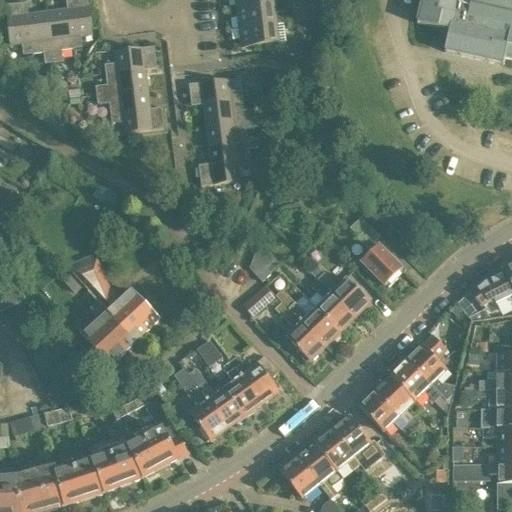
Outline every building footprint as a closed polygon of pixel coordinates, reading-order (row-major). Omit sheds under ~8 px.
[(67,11),(72,51),(82,49),(81,39),(93,37),(87,0),(66,0),(68,11),(67,11)] [(235,0),(236,10),(274,5),(273,0),(235,0)] [(294,2),(292,3),(294,23),(315,21),(320,0),(312,0),(304,1),(294,2)] [(511,0),(418,0),(414,23),(445,28),(441,51),(511,63),(511,0)] [(23,57),(34,55),(29,16),(28,16),(27,5),(5,7),(10,48),(22,46),(23,57)] [(277,25),(274,5),(236,10),(239,30),(277,25)] [(67,11),(48,14),(54,64),(63,63),(62,52),(72,51),(67,11)] [(29,16),(34,55),(44,54),(45,66),(54,64),(48,14),(29,16)] [(297,31),(302,35),(310,35),(309,22),(297,24),(297,31)] [(279,46),(279,43),(285,43),(283,24),(277,25),(239,30),(241,50),(279,46)] [(105,66),(106,76),(145,72),(145,71),(157,70),(154,48),(114,53),(115,65),(105,66)] [(148,91),(145,72),(106,76),(107,87),(96,88),(97,97),(148,91)] [(270,76),(260,77),(262,91),(272,89),(270,76)] [(65,87),(56,81),(56,93),(60,96),(65,87)] [(203,106),(243,101),(242,91),(231,92),(230,81),(189,86),(191,107),(203,106)] [(150,110),(148,91),(97,97),(98,106),(109,105),(111,115),(150,110)] [(244,111),(243,101),(203,106),(206,126),(257,120),(256,110),(244,111)] [(150,110),(111,115),(112,125),(122,124),(124,135),(164,131),(162,109),(150,110)] [(206,126),(208,145),(248,140),(246,130),(258,128),(257,120),(206,126)] [(260,149),(260,148),(259,138),(248,140),(208,145),(210,165),(250,160),(249,150),(260,149)] [(0,157),(7,162),(12,155),(0,147),(0,157)] [(14,157),(23,163),(28,155),(19,149),(14,157)] [(251,170),(250,160),(210,165),(199,167),(201,188),(242,183),(241,172),(251,170)] [(260,160),(251,161),(251,169),(260,168),(260,160)] [(317,179),(310,172),(303,179),(309,186),(317,179)] [(127,202),(106,190),(100,186),(96,193),(102,197),(101,198),(110,204),(108,206),(120,213),(127,202)] [(12,192),(6,203),(17,209),(16,211),(18,214),(26,200),(12,192)] [(0,227),(7,232),(18,214),(16,211),(17,209),(6,203),(0,213),(0,227)] [(372,254),(362,264),(384,286),(385,285),(389,288),(398,279),(395,276),(401,270),(373,241),(379,236),(360,217),(349,228),(357,237),(356,238),(372,254)] [(112,295),(103,285),(85,264),(73,275),(84,288),(98,303),(97,303),(103,309),(102,309),(135,344),(159,321),(131,292),(113,309),(109,305),(112,302),(108,298),(112,295)] [(506,270),(503,272),(511,289),(511,264),(505,268),(506,270)] [(318,281),(319,280),(325,274),(318,268),(311,274),(318,281)] [(510,303),(511,301),(511,289),(503,272),(495,275),(496,279),(487,284),(483,287),(481,286),(474,291),(476,293),(472,297),(481,308),(495,301),(497,305),(508,300),(510,303)] [(325,274),(319,280),(354,318),(369,303),(368,302),(370,300),(362,292),(360,294),(346,279),(338,288),(325,274)] [(0,312),(1,313),(21,302),(8,277),(0,275),(0,312)] [(76,296),(84,288),(73,275),(64,283),(76,296)] [(339,334),(354,318),(319,280),(318,281),(311,288),(324,301),(316,309),(339,334)] [(265,288),(244,307),(252,316),(274,297),(265,288)] [(477,314),(464,299),(457,306),(472,323),(490,320),(486,310),(477,314)] [(331,341),(339,334),(316,309),(307,317),(295,304),(294,305),(290,301),(284,307),(284,308),(323,349),(331,341)] [(21,302),(1,313),(6,322),(26,312),(21,302)] [(111,367),(135,344),(102,309),(103,309),(97,303),(89,310),(96,317),(99,314),(103,318),(83,337),(94,350),(87,356),(103,372),(110,366),(111,367)] [(284,308),(284,307),(280,304),(274,309),(281,317),(294,330),(285,339),(299,353),(298,355),(306,363),(307,361),(308,362),(323,349),(284,308)] [(11,332),(31,321),(26,312),(6,322),(11,332)] [(64,320),(51,328),(66,354),(80,346),(64,320)] [(31,321),(11,332),(16,341),(36,330),(31,321)] [(16,341),(22,350),(41,340),(36,330),(16,341)] [(409,362),(431,386),(447,371),(437,361),(447,351),(434,337),(423,347),(424,347),(409,362)] [(47,349),(41,340),(22,350),(27,360),(47,349)] [(510,346),(494,346),(494,355),(496,355),(497,355),(510,355),(510,346)] [(209,369),(219,362),(208,347),(198,354),(209,369)] [(52,358),(47,349),(27,360),(32,369),(52,358)] [(497,355),(497,374),(511,374),(511,354),(510,355),(497,355)] [(478,366),(478,355),(468,355),(468,366),(478,366)] [(238,357),(230,363),(260,406),(279,393),(277,390),(279,389),(272,380),(280,373),(265,357),(257,364),(259,365),(249,372),(238,357)] [(52,358),(32,369),(37,378),(57,368),(52,358)] [(441,396),(431,386),(409,362),(393,377),(415,402),(423,394),(433,404),(447,417),(450,406),(451,406),(453,397),(452,397),(446,402),(441,396)] [(252,413),(260,406),(230,363),(222,369),(233,383),(224,391),(244,420),(253,414),(252,413)] [(238,425),(244,420),(224,391),(215,397),(204,381),(192,364),(184,370),(226,431),(237,423),(238,425)] [(42,388),(62,377),(57,368),(37,378),(42,388)] [(110,400),(132,380),(122,370),(100,390),(110,400)] [(210,443),(226,431),(184,370),(174,377),(187,395),(189,394),(200,408),(190,415),(201,431),(199,432),(206,441),(208,440),(210,443)] [(511,392),(511,374),(497,374),(486,374),(486,385),(479,385),(479,388),(470,388),(470,393),(511,392)] [(42,388),(47,397),(67,386),(62,377),(42,388)] [(400,418),(413,431),(420,425),(406,411),(415,402),(393,377),(377,393),(400,418)] [(73,397),(67,386),(47,397),(53,408),(73,397)] [(462,393),(462,402),(489,402),(489,412),(497,412),(511,411),(511,392),(470,393),(462,393)] [(359,410),(383,434),(400,418),(377,393),(359,410)] [(117,421),(150,404),(145,396),(113,413),(117,421)] [(94,402),(44,416),(48,428),(97,415),(94,402)] [(157,427),(126,444),(142,481),(188,455),(179,437),(172,423),(156,402),(145,410),(157,427)] [(481,420),(481,430),(483,430),(511,429),(511,411),(497,412),(489,412),(489,420),(481,420)] [(44,429),(40,417),(11,425),(15,437),(44,429)] [(333,433),(354,459),(372,444),(351,419),(333,433)] [(8,426),(0,426),(0,439),(8,439),(8,426)] [(413,431),(407,426),(401,431),(407,437),(413,431)] [(511,448),(511,429),(483,430),(483,439),(489,439),(497,440),(497,449),(511,448)] [(360,467),(354,459),(333,433),(315,447),(336,473),(347,464),(353,472),(360,467)] [(91,457),(89,458),(103,496),(142,481),(126,444),(124,437),(89,451),(91,457)] [(327,481),(336,473),(315,447),(297,461),(319,487),(331,501),(338,496),(327,481)] [(511,466),(511,448),(497,449),(497,457),(489,457),(489,466),(489,467),(511,466)] [(463,449),(453,449),(452,463),(463,463),(463,449)] [(56,469),(54,470),(64,509),(103,496),(89,458),(87,459),(80,461),(78,453),(62,458),(65,466),(56,469)] [(302,501),(319,487),(297,461),(281,474),(302,501)] [(446,462),(428,477),(440,491),(446,486),(446,462)] [(453,467),(453,485),(489,485),(489,477),(497,477),(497,486),(503,486),(503,504),(511,503),(511,466),(489,467),(489,466),(470,467),(453,467)] [(34,475),(17,480),(21,511),(51,511),(64,509),(54,470),(34,475)] [(0,511),(21,511),(17,480),(0,480),(0,511)] [(382,495),(365,509),(367,511),(373,511),(387,502),(382,495)] [(339,511),(331,501),(323,507),(321,511),(339,511)]
